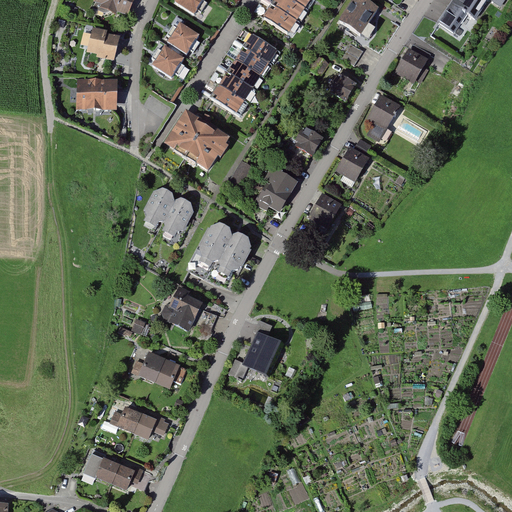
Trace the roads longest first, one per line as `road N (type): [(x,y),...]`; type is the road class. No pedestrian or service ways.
road 1 (residential): [(154,511),(278,244)]
road 2 (residential): [(278,244),(427,0)]
road 3 (track): [(421,478),(424,453),(511,244)]
road 4 (residential): [(502,269),(339,273),(278,244)]
road 5 (track): [(52,203),(42,52),(53,0)]
road 6 (residential): [(153,0),(139,43),(135,155)]
